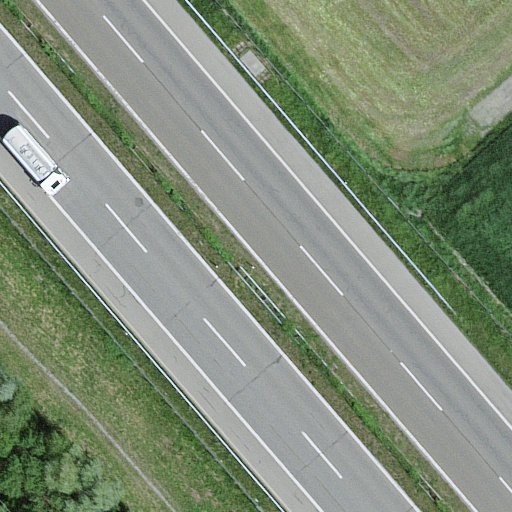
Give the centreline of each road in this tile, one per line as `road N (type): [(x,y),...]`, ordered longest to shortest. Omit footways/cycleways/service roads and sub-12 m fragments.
road 1 (motorway): [(511,483),(95,0)]
road 2 (motorway): [(0,78),(377,511)]
